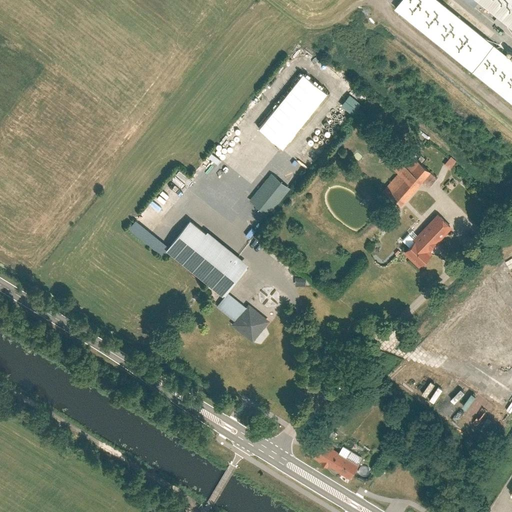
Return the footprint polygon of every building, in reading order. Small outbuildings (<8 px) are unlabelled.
[(364,0),(343,0),(349,11),(365,2),(364,0)] [(511,106),(511,61),(436,0),(404,0),(396,11),(511,106)] [(511,0),(469,0),(511,34),(511,0)] [(340,21),(337,14),(331,17),(329,11),(315,17),(320,29),(340,21)] [(258,130),(280,148),(312,109),(290,91),(258,130)] [(448,155),(441,163),(446,168),(454,160),(448,155)] [(387,198),(399,208),(420,182),(409,172),(387,198)] [(250,203),(267,216),(289,188),(271,175),(250,203)] [(399,255),(417,270),(450,231),(433,216),(399,255)] [(244,266),(187,223),(162,256),(219,299),(244,266)] [(225,294),(214,307),(232,322),(243,308),(225,294)] [(229,328),(249,343),(267,320),(247,305),(229,328)] [(426,381),(419,391),(423,394),(431,384),(426,381)] [(440,394),(445,396),(452,384),(446,381),(440,394)] [(433,385),(426,399),(433,402),(439,388),(433,385)] [(452,402),(461,392),(456,388),(447,398),(452,402)] [(464,410),(472,396),(466,392),(458,406),(464,410)] [(320,440),(309,458),(347,481),(357,462),(320,440)]
